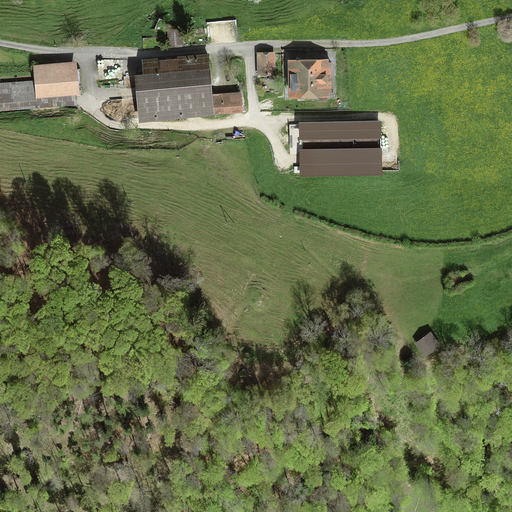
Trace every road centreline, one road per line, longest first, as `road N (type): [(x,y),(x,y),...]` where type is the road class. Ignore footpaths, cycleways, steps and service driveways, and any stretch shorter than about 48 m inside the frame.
road 1 (unclassified): [(285,44),(138,53),(0,43)]
road 2 (track): [(511,17),(388,41),(285,44)]
